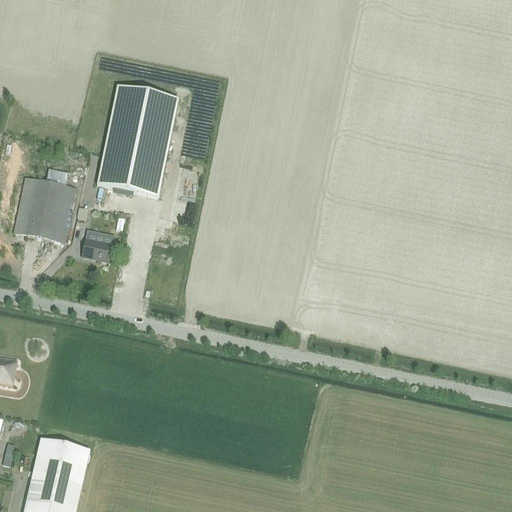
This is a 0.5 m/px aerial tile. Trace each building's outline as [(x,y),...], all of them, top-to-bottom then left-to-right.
[(158,201),(178,102),(117,90),(97,188),(158,201)] [(46,185),(26,181),(15,235),(65,246),(76,191),(65,189),(67,176),(49,172),(46,185)] [(88,212),(79,209),(76,220),(86,222),(88,212)] [(108,265),(112,247),(86,242),(82,260),(108,265)] [(31,344),(41,353),(49,344),(40,335),(31,344)] [(0,386),(13,388),(18,363),(0,359),(0,386)] [(18,464),(20,455),(15,454),(18,442),(13,440),(8,461),(18,464)] [(77,511),(90,454),(40,442),(24,511),(77,511)]
